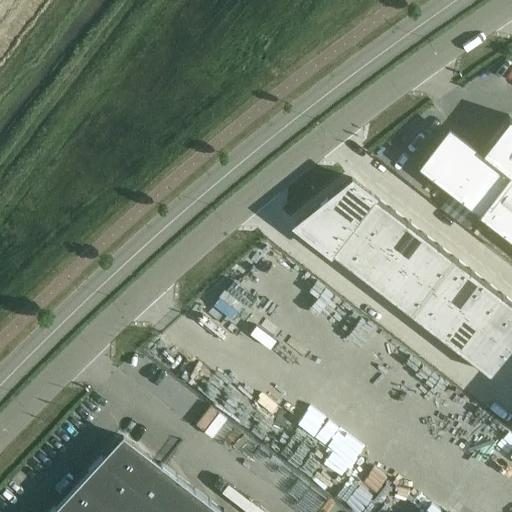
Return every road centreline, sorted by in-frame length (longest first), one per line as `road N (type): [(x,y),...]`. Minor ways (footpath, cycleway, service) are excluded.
road 1 (unclassified): [(511,3),(201,243),(0,439)]
road 2 (tertiary): [(0,388),(204,195),(461,0)]
